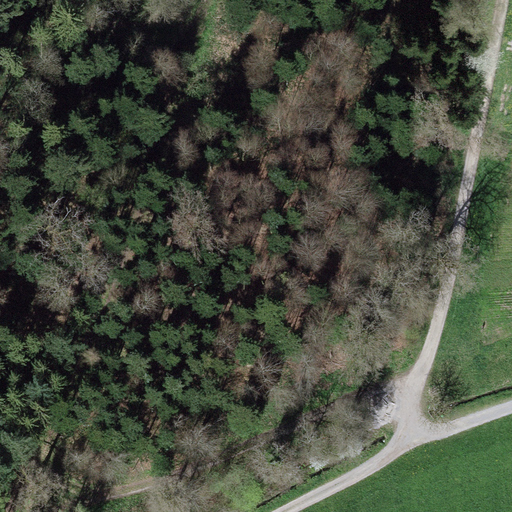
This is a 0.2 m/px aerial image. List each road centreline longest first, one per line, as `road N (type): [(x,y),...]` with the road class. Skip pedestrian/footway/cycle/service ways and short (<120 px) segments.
road 1 (track): [(498,0),(455,243),(397,454)]
road 2 (track): [(33,511),(421,380)]
road 3 (track): [(511,411),(397,454)]
